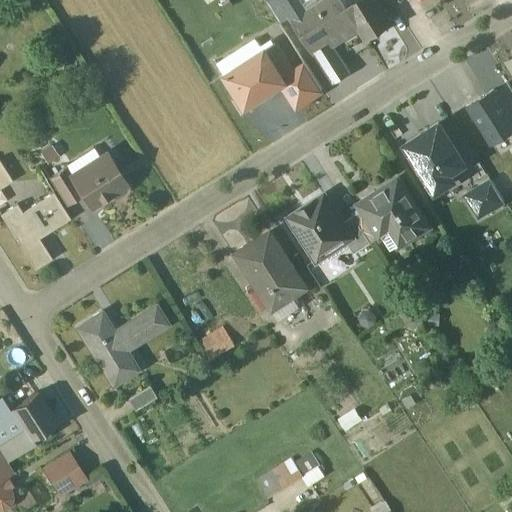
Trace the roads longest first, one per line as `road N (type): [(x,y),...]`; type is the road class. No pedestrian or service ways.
road 1 (residential): [(34,338),(511,31)]
road 2 (residential): [(147,511),(34,338)]
